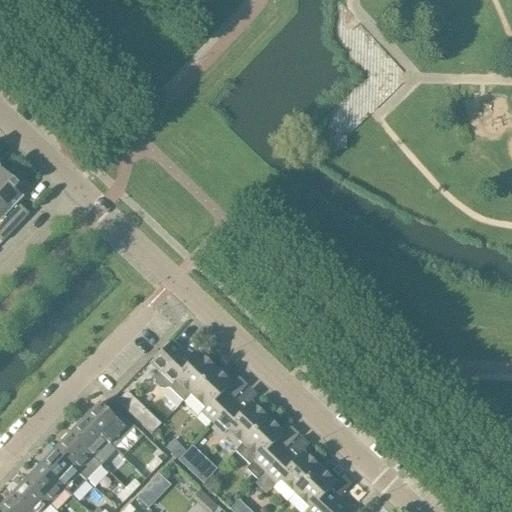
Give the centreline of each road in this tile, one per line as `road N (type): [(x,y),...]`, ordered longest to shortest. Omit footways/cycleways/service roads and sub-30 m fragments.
road 1 (residential): [(413,511),(79,192)]
road 2 (residential): [(0,464),(147,309)]
